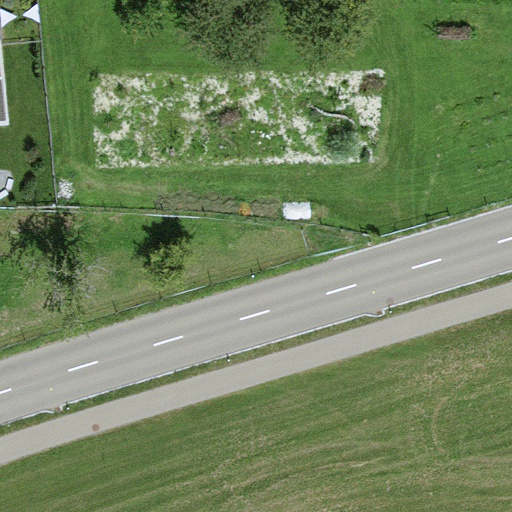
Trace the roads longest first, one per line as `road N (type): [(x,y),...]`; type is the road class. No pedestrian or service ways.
road 1 (tertiary): [(0,396),(511,240)]
road 2 (unknown): [(0,185),(511,215)]
